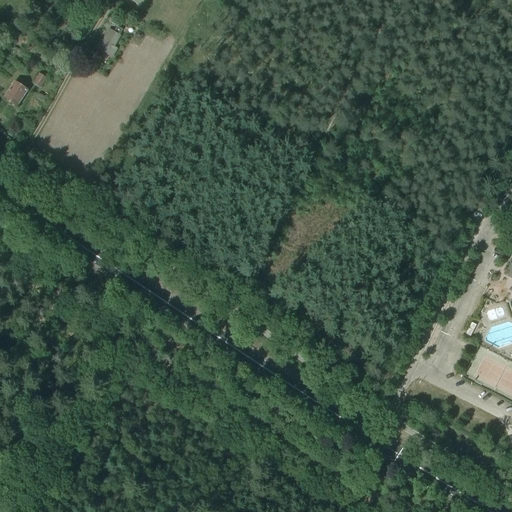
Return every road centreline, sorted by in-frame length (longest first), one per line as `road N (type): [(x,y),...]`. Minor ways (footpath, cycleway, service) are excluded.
road 1 (primary): [(497,511),(0,188)]
road 2 (track): [(225,306),(276,226),(391,0)]
road 3 (track): [(31,511),(111,363),(177,404)]
road 4 (track): [(177,404),(325,511)]
